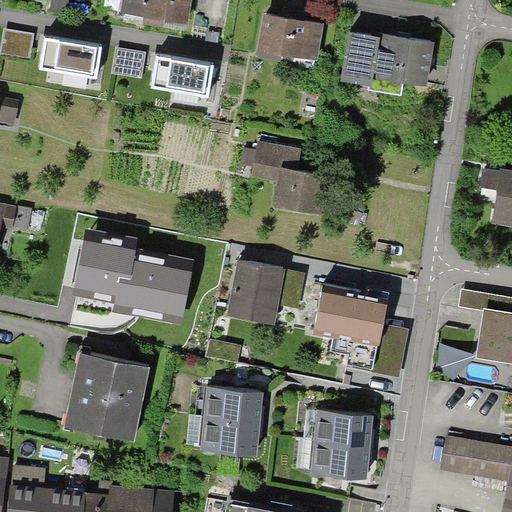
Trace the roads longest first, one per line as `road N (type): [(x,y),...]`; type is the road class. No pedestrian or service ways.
road 1 (residential): [(392,511),(433,263)]
road 2 (residential): [(433,263),(469,19)]
